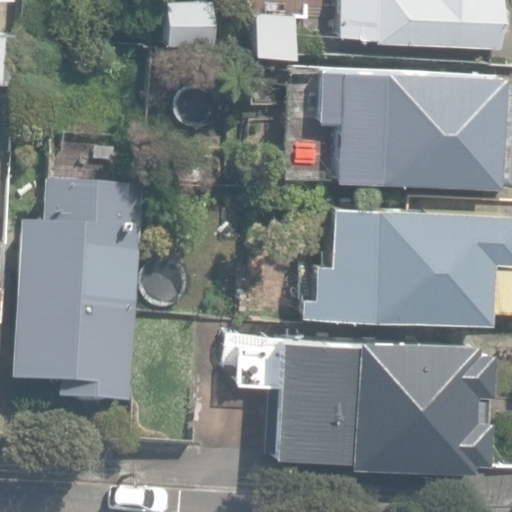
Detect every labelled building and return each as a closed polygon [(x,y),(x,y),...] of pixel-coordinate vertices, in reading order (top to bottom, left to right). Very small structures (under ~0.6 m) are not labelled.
[(165,0),(163,38),(211,42),(213,0),(165,0)] [(500,48),(511,47),(511,0),(334,0),(333,32),(370,33),(369,40),(500,43),(500,48)] [(249,22),(248,50),(287,53),(290,10),(250,9),(249,22)] [(218,48),(248,50),(249,22),(216,25),(218,48)] [(0,81),(7,81),(9,29),(0,29),(0,81)] [(508,180),(511,94),(511,76),(311,67),(309,112),(330,113),(327,171),(508,180)] [(52,399),(128,403),(136,189),(38,185),(36,225),(13,223),(8,382),(52,383),(52,399)] [(289,309),(484,320),(485,308),(511,309),(511,210),(325,201),(321,256),(308,255),(306,290),(290,290),(289,309)] [(340,460),(466,466),(466,459),(483,460),(489,350),(472,349),(473,341),(274,331),(268,452),(340,456),(340,460)]
